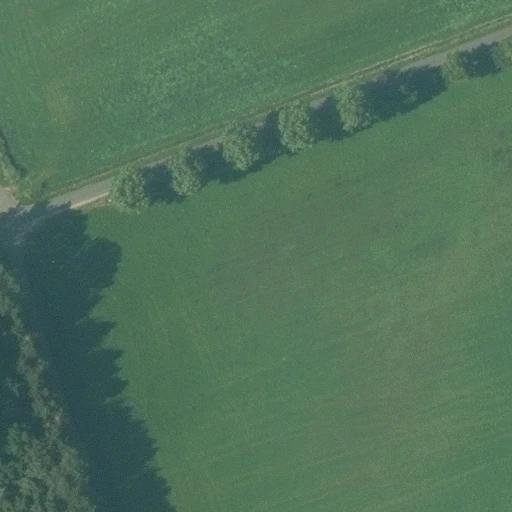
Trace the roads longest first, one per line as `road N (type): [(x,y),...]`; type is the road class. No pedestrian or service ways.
road 1 (unclassified): [(4,227),(511,28)]
road 2 (unclassified): [(95,511),(4,227)]
